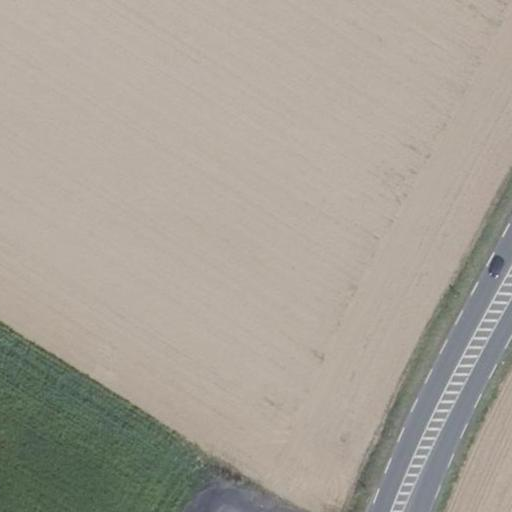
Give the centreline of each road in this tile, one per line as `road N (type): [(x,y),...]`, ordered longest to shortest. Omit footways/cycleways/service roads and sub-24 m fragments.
road 1 (primary): [(511,251),(446,366),(381,511)]
road 2 (primary): [(416,511),(511,316)]
